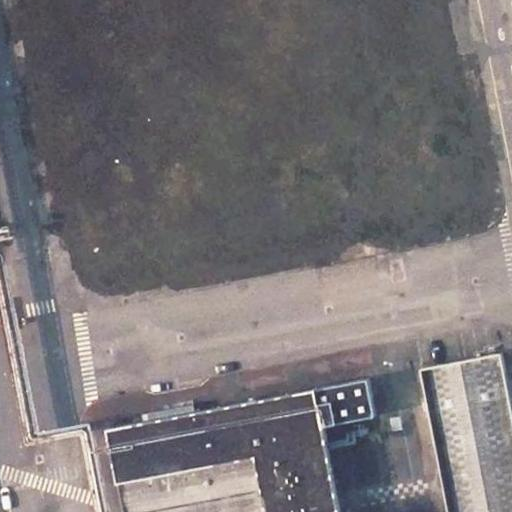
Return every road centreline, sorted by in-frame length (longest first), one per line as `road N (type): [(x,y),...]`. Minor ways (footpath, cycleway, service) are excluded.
road 1 (unclassified): [(511,279),(25,368)]
road 2 (unclassified): [(50,511),(25,368)]
road 3 (unclassified): [(25,368),(0,241)]
